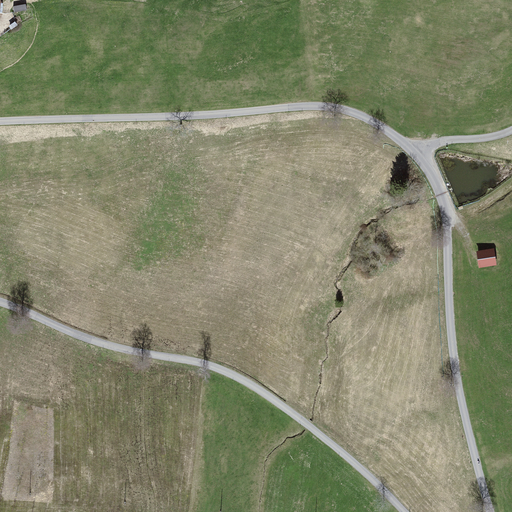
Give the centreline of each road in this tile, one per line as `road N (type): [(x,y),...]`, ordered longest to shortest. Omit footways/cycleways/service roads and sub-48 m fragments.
road 1 (unclassified): [(491,511),(457,378),(447,223),(420,158),(399,139),(329,106),(0,121)]
road 2 (residential): [(403,511),(367,471),(237,377),(117,350),(0,302)]
